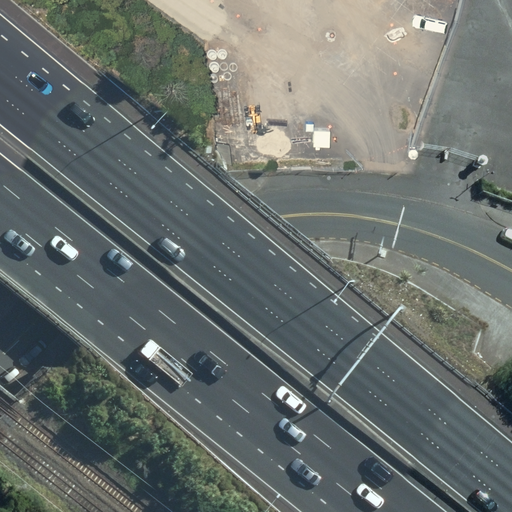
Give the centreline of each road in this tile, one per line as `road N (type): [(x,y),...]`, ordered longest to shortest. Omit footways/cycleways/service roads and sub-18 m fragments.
road 1 (motorway): [(0,92),(511,506)]
road 2 (residential): [(511,263),(412,221),(362,210),(291,207),(210,219),(152,236),(73,286),(0,353)]
road 3 (motorway): [(410,511),(0,181)]
